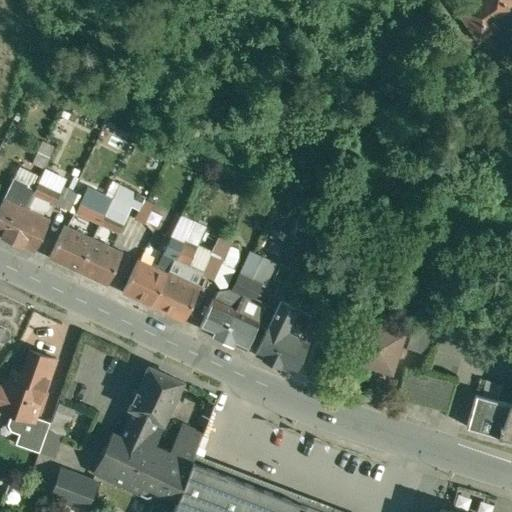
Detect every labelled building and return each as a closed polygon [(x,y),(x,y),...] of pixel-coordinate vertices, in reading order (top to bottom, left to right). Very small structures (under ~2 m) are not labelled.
[(511,0),(466,0),(456,8),(479,41),(498,27),(492,19),(511,3),(511,0)] [(48,167),(56,144),(43,140),(36,163),(48,167)] [(49,176),(44,174),(40,182),(46,184),(49,176)] [(29,184),(15,177),(5,197),(0,207),(0,233),(2,235),(13,240),(35,193),(34,193),(36,189),(28,185),(29,184)] [(40,182),(40,181),(36,189),(34,193),(35,193),(50,201),(55,203),(61,191),(60,191),(46,184),(40,182)] [(73,190),(63,185),(60,191),(61,191),(55,203),(66,208),(66,207),(73,190)] [(146,197),(121,185),(120,185),(114,196),(133,205),(132,205),(140,209),(145,199),(146,197)] [(84,195),(73,190),(66,207),(76,212),(82,200),(84,195)] [(110,204),(86,192),(84,195),(82,200),(106,212),(110,204)] [(35,193),(13,240),(23,245),(36,250),(51,219),(43,215),(50,201),(35,193)] [(133,205),(114,196),(110,204),(106,212),(107,212),(125,220),(132,205),(133,205)] [(140,209),(135,218),(146,223),(155,204),(145,199),(140,209)] [(106,212),(82,200),(76,212),(96,221),(101,224),(107,212),(106,212)] [(238,206),(228,227),(236,231),(246,210),(238,206)] [(125,220),(107,212),(101,224),(106,226),(119,232),(125,220)] [(182,214),(172,235),(184,241),(195,220),(182,214)] [(96,221),(89,236),(95,238),(101,224),(96,221)] [(101,224),(95,238),(99,240),(106,226),(101,224)] [(89,236),(65,225),(50,257),(79,271),(95,238),(89,236)] [(184,241),(172,235),(164,253),(175,258),(176,259),(184,241)] [(99,240),(95,238),(79,271),(108,284),(123,252),(99,240)] [(197,247),(184,241),(176,259),(186,263),(189,264),(197,247)] [(157,267),(139,259),(124,292),(153,305),(175,258),(164,253),(157,267)] [(175,258),(153,305),(185,320),(200,288),(172,274),(186,263),(176,259),(175,258)] [(278,280),(263,311),(264,311),(263,313),(272,318),(280,300),(281,298),(282,298),(294,273),(295,269),(281,262),(274,278),(278,280)] [(263,281),(242,271),(233,289),(255,299),(263,281)] [(294,273),(282,298),(331,322),(346,290),(294,273)] [(230,296),(220,291),(216,299),(214,298),(200,328),(213,333),(213,334),(234,344),(234,343),(246,349),(263,313),(264,311),(263,311),(252,305),(255,299),(233,289),(230,296)] [(272,318),(270,323),(282,328),(293,306),(280,300),(272,318)] [(414,326),(407,347),(429,354),(439,323),(417,315),(414,326)] [(402,331),(366,319),(354,357),(392,369),(399,345),(407,347),(414,326),(405,323),(402,331)] [(7,327),(0,323),(0,339),(2,341),(5,340),(7,339),(8,338),(9,337),(10,335),(10,333),(10,331),(9,329),(8,328),(7,327)] [(282,328),(270,323),(256,355),(280,366),(280,365),(296,372),(310,342),(282,328)] [(495,338),(470,331),(469,331),(462,329),(457,346),(491,355),(495,338)] [(30,349),(22,372),(14,369),(10,380),(6,379),(4,387),(0,386),(0,407),(13,412),(10,422),(12,427),(21,430),(31,434),(37,417),(42,404),(41,402),(56,358),(30,349)] [(160,369),(153,365),(147,367),(144,374),(145,377),(131,406),(135,408),(163,421),(170,408),(171,409),(177,395),(176,395),(182,381),(161,371),(160,369)] [(456,382),(406,368),(400,393),(449,406),(456,382)] [(511,379),(506,377),(498,400),(511,403),(511,379)] [(511,403),(498,400),(477,394),(468,425),(511,438),(511,403)] [(209,401),(200,423),(206,425),(214,403),(209,401)] [(163,421),(135,408),(135,409),(134,409),(121,436),(115,433),(97,471),(139,491),(140,494),(147,497),(155,495),(158,488),(157,485),(179,495),(193,460),(203,433),(184,425),(171,452),(153,444),(164,421),(163,421)] [(50,422),(37,417),(31,434),(21,430),(16,443),(40,452),(50,422)] [(303,511),(307,503),(193,460),(173,511),(303,511)] [(63,468),(53,495),(87,509),(96,482),(63,468)] [(329,511),(307,503),(303,511),(329,511)]
